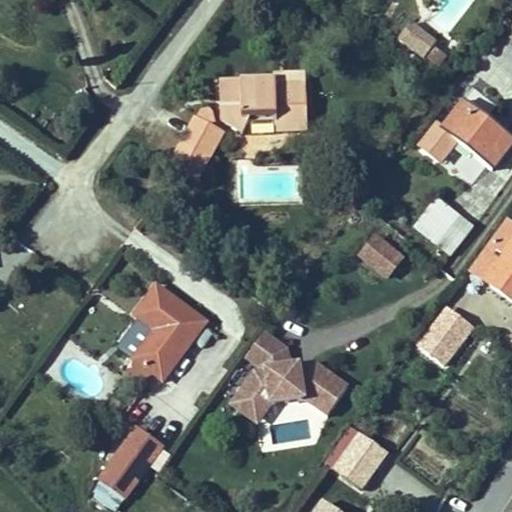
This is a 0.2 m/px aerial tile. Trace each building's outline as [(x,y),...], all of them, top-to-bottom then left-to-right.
[(439,65),(445,57),(432,47),(425,56),(439,65)] [(306,96),(276,98),(275,87),(251,88),(251,81),(220,83),(221,113),(230,116),(226,125),(242,133),(252,118),(275,118),(275,132),(275,133),(307,132),(306,96)] [(305,85),(275,87),(276,98),(306,96),(305,85)] [(466,102),(455,115),(466,123),(475,110),(466,102)] [(203,106),(196,117),(212,126),(217,125),(214,112),(203,106)] [(493,171),(511,146),(511,137),(475,110),(466,123),(455,115),(443,131),(440,128),(423,150),(440,163),(456,142),(493,171)] [(221,122),(226,125),(230,116),(221,113),(221,122)] [(225,133),(212,126),(196,117),(170,167),(197,182),(225,133)] [(246,132),(275,132),(275,118),(252,118),(242,133),(246,132)] [(415,227),(452,256),(474,228),(437,200),(415,227)] [(511,226),(507,223),(472,271),(511,300),(511,226)] [(375,234),(357,257),(389,282),(407,260),(375,234)] [(163,382),(206,324),(156,288),(135,317),(155,331),(133,360),(163,382)] [(474,331),(447,311),(424,343),(436,352),(450,362),(474,331)] [(258,343),(240,367),(253,377),(253,382),(283,378),(280,360),(258,343)] [(427,364),(436,352),(424,343),(415,356),(427,364)] [(249,383),(234,403),(253,417),(264,415),(297,410),(320,427),(340,399),(307,374),(303,379),(293,380),(293,376),(283,378),(253,382),(249,383)] [(253,417),(234,403),(225,415),(250,434),(264,415),(253,417)] [(162,449),(137,431),(102,479),(126,497),(162,449)] [(358,437),(335,470),(360,488),(384,454),(358,437)] [(192,486),(185,500),(208,511),(219,511),(224,502),(192,486)]
